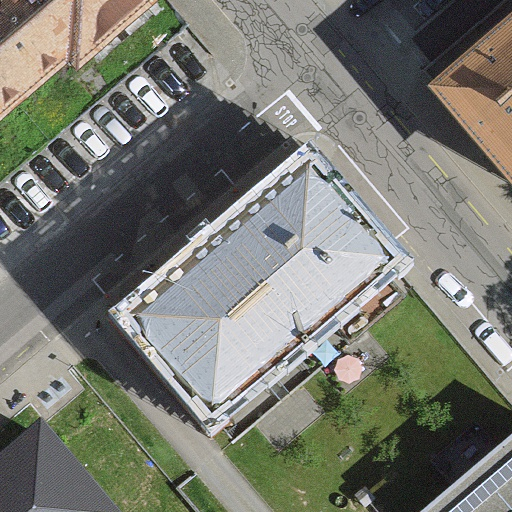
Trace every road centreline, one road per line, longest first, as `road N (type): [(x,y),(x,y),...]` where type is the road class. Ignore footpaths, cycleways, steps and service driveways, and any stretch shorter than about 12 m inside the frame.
road 1 (residential): [(300,38),(0,304)]
road 2 (residential): [(511,290),(300,38)]
